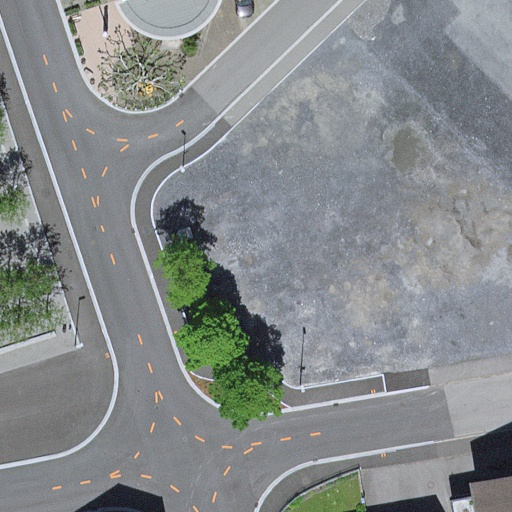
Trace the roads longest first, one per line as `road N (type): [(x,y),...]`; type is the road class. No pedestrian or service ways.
road 1 (residential): [(178,463),(511,403)]
road 2 (residential): [(82,163),(178,463)]
road 3 (residential): [(82,163),(173,127),(312,0)]
road 4 (residential): [(0,499),(178,463)]
road 5 (residential): [(27,0),(82,163)]
